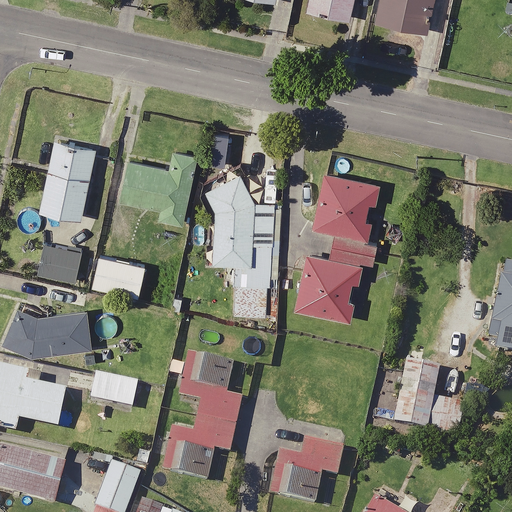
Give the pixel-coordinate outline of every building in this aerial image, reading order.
[(348,0),(304,0),(303,6),(345,15),(348,0)] [(429,0),(374,0),(370,17),(423,29),(429,0)] [(92,144),(51,135),(36,205),(77,214),(92,144)] [(194,151),(169,146),(165,163),(126,155),(117,196),(156,205),(154,215),(179,220),(194,151)] [(238,165),(197,184),(211,208),(208,259),(232,260),(229,311),(262,313),(264,281),(266,281),(271,195),(251,194),(238,165)] [(373,240),(363,238),(367,216),(360,214),(364,197),(371,199),(374,180),(320,169),(309,224),(330,228),(325,253),(303,249),(292,305),(346,316),(350,297),(343,296),(346,277),(354,278),(358,258),(369,260),(373,240)] [(78,250),(41,241),(35,270),(71,278),(78,250)] [(141,262),(95,251),(88,282),(134,293),(141,262)] [(511,262),(500,260),(483,344),(511,350),(511,262)] [(83,290),(44,282),(40,297),(79,306),(83,290)] [(85,308),(12,315),(1,341),(29,350),(88,345),(85,308)] [(383,325),(371,323),(367,349),(378,351),(383,325)] [(227,358),(184,349),(174,394),(195,398),(189,427),(169,423),(160,468),(204,477),(210,447),(226,450),(238,394),(220,390),(227,358)] [(435,366),(402,358),(388,420),(452,435),(459,402),(428,395),(435,366)] [(32,370),(0,363),(0,426),(13,430),(15,418),(53,426),(61,387),(30,380),(32,370)] [(133,380),(92,372),(88,398),(128,405),(133,380)] [(338,446),(299,438),(297,446),(275,441),(265,491),(311,500),(317,470),(333,473),(338,446)] [(60,461),(0,445),(0,488),(49,501),(60,461)] [(121,511),(136,470),(107,460),(89,511),(121,511)] [(169,511),(171,509),(139,495),(132,511),(169,511)] [(398,511),(369,495),(358,511),(398,511)]
